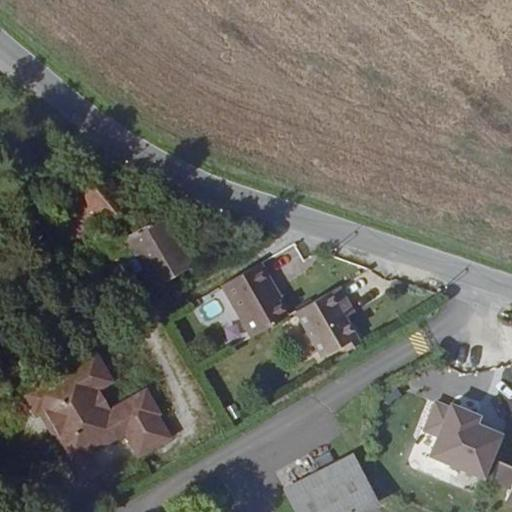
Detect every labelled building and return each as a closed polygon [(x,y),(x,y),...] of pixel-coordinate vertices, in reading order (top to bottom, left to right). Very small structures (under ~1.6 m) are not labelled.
[(39,140),(31,147),(45,159),(51,151),(39,140)] [(59,163),(75,153),(69,145),(54,153),(59,163)] [(74,178),(85,190),(106,173),(95,162),(74,178)] [(106,173),(85,190),(56,214),(80,244),(132,202),(107,173),(106,173)] [(194,260),(165,210),(126,233),(155,282),(194,260)] [(273,283),(258,258),(219,282),(238,315),(249,334),(286,313),(275,296),(270,286),(273,283)] [(280,293),(273,283),(270,286),(275,296),(280,293)] [(346,299),(336,284),(292,309),(318,354),(340,341),(354,334),(343,314),(337,305),(346,299)] [(352,309),(346,299),(337,305),(343,314),(352,309)] [(235,343),(249,334),(238,315),(224,324),(235,343)] [(343,347),(357,339),(354,334),(340,341),(343,347)] [(92,351),(20,393),(32,414),(37,411),(41,410),(55,434),(51,436),(76,479),(96,468),(87,451),(121,432),(134,455),(167,436),(154,414),(157,413),(142,389),(107,410),(100,396),(93,401),(89,393),(95,389),(106,384),(98,369),(102,367),(92,351)] [(110,381),(102,367),(98,369),(106,384),(110,381)] [(95,389),(89,393),(93,401),(100,396),(95,389)] [(483,423),(486,414),(435,396),(415,451),(508,484),(511,473),(511,464),(497,459),(506,431),(483,423)] [(218,408),(223,417),(234,411),(229,402),(218,408)] [(41,410),(37,411),(51,436),(55,434),(41,410)] [(283,488),(296,511),(356,511),(379,500),(353,452),(283,488)]
